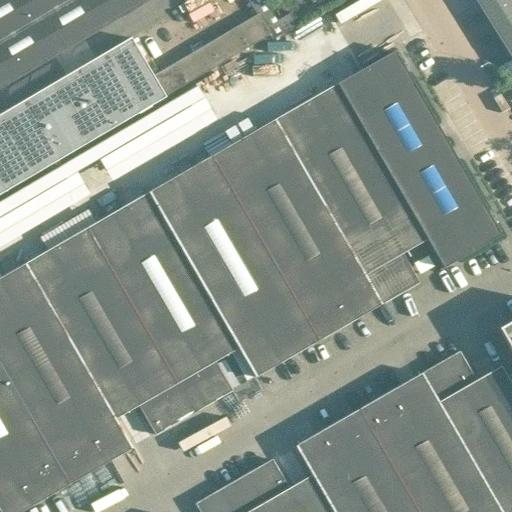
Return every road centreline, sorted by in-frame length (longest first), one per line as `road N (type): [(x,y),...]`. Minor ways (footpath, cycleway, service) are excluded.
road 1 (unclassified): [(86,511),(511,265)]
road 2 (unknown): [(422,1),(247,103)]
road 3 (unclassified): [(511,148),(421,0)]
